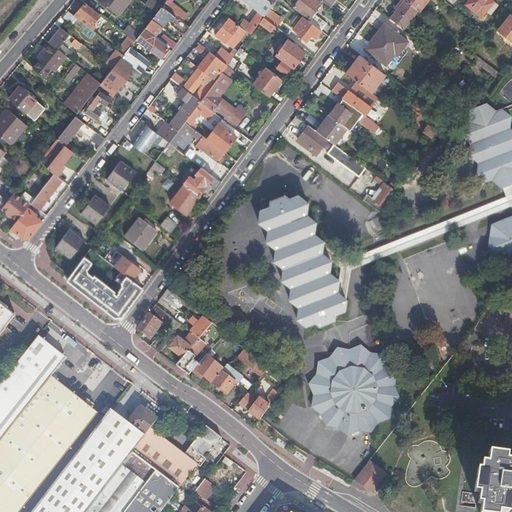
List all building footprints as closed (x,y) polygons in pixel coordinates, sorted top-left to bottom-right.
[(97,0),(98,0),(118,16),(130,0),(97,0)] [(156,13),(161,7),(152,0),(147,0),(145,4),(156,13)] [(169,12),(175,17),(183,23),(189,16),(168,0),(166,0),(162,6),(169,12)] [(243,0),(258,12),(245,30),(250,34),(259,21),(263,16),(268,9),(272,5),(266,0),(243,0)] [(291,0),(289,2),(293,5),(293,6),(308,18),(320,2),(316,0),(291,0)] [(389,18),(403,29),(418,10),(404,0),(400,0),(396,6),(398,7),(389,18)] [(419,11),(427,0),(404,0),(418,10),(419,11)] [(442,0),(453,8),(455,5),(448,0),(442,0)] [(468,0),(466,3),(480,16),(481,15),(484,17),(488,12),(489,13),(496,4),(491,0),(468,0)] [(86,23),(91,27),(99,16),(84,4),(77,13),(84,19),(83,21),(86,23)] [(152,19),(159,24),(169,12),(162,6),(161,7),(156,13),(152,19)] [(263,16),(275,25),(280,19),(268,9),(263,16)] [(65,10),(60,16),(71,26),(76,19),(65,10)] [(511,16),(510,15),(497,30),(511,41),(511,16)] [(271,30),(275,25),(263,16),(259,21),(271,30)] [(170,24),(184,35),(190,28),(183,23),(175,17),(170,24)] [(228,18),(223,25),(220,29),(215,36),(224,42),(225,41),(230,44),(233,46),(245,31),(228,18)] [(155,36),(162,27),(159,24),(152,19),(145,28),(149,31),(155,36)] [(314,38),(321,30),(308,20),(297,36),(304,41),(309,35),(314,38)] [(385,65),(386,66),(396,54),(398,55),(407,44),(405,42),(406,41),(384,24),(364,49),(384,65),(385,65)] [(113,26),(106,33),(112,40),(120,34),(113,26)] [(129,26),(123,33),(128,37),(134,41),(135,40),(140,34),(129,26)] [(48,43),(51,45),(56,49),(63,54),(68,48),(62,43),(68,35),(60,28),(48,43)] [(154,39),(156,36),(155,36),(149,31),(145,28),(140,34),(135,40),(144,46),(150,51),(160,59),(167,49),(154,39)] [(160,40),(173,50),(176,45),(164,35),(160,40)] [(282,60),(292,68),(304,52),(283,35),(281,38),(286,41),(275,55),(282,60)] [(123,55),(129,48),(134,41),(128,37),(117,51),(123,55)] [(75,48),(79,43),(72,38),(69,43),(75,48)] [(43,63),(37,70),(47,78),(65,56),(63,54),(56,49),(51,45),(40,60),(43,63)] [(237,64),(247,52),(240,47),(232,57),(231,58),(237,64)] [(133,67),(141,73),(149,63),(129,48),(123,55),(121,58),(133,67)] [(215,56),(226,65),(231,58),(232,57),(221,48),(215,56)] [(120,58),(121,58),(123,55),(117,51),(115,49),(113,52),(120,58)] [(214,81),(222,70),(226,65),(215,56),(210,52),(197,68),(214,81)] [(369,92),(383,73),(360,55),(345,73),(369,92)] [(106,64),(112,69),(118,62),(112,57),(106,64)] [(99,85),(109,94),(114,88),(115,90),(120,83),(122,85),(129,76),(127,75),(133,67),(121,58),(120,58),(118,62),(112,69),(100,84),(99,85)] [(286,75),(292,68),(282,60),(276,67),(286,75)] [(202,85),(194,97),(199,101),(214,81),(197,68),(188,62),(186,65),(195,72),(183,87),(191,93),(199,83),(202,85)] [(66,82),(79,67),(74,63),(62,78),(66,82)] [(258,88),(267,96),(281,79),(266,67),(252,84),(258,88)] [(223,120),(233,128),(236,124),(238,125),(247,117),(222,97),(235,80),(222,70),(214,81),(199,101),(213,113),(217,108),(227,116),(223,120)] [(174,72),(169,78),(178,85),(180,86),(184,80),(174,72)] [(77,112),(86,102),(99,85),(100,84),(86,73),(62,103),(76,114),(77,112)] [(335,84),(330,90),(364,115),(369,108),(361,103),(362,102),(347,90),(345,92),(335,84)] [(169,125),(177,131),(183,122),(193,109),(195,106),(199,101),(194,97),(180,86),(178,85),(172,93),(182,100),(178,105),(177,104),(175,107),(180,111),(169,125)] [(7,99),(32,121),(43,109),(18,87),(7,99)] [(263,101),(267,96),(258,88),(253,94),(263,101)] [(98,135),(104,140),(111,131),(96,119),(103,109),(109,99),(96,90),(95,93),(97,94),(94,98),(92,96),(88,103),(86,102),(77,112),(76,114),(75,116),(82,122),(88,127),(91,129),(98,135)] [(388,106),(377,98),(373,103),(381,110),(383,108),(385,110),(386,110),(388,106)] [(430,138),(435,131),(422,121),(428,114),(408,100),(403,107),(416,116),(411,124),(430,138)] [(199,101),(195,106),(210,117),(214,113),(213,113),(199,101)] [(511,129),(508,126),(511,115),(501,106),(494,109),(485,101),(470,106),(469,119),(462,121),(461,134),(470,142),(468,153),(478,161),(476,173),(485,181),(492,178),(501,186),(503,185),(511,181),(511,129)] [(337,103),(328,115),(344,127),(345,125),(343,123),(351,113),(337,103)] [(388,106),(386,110),(401,121),(403,118),(388,106)] [(0,114),(0,137),(10,146),(26,126),(5,108),(0,114)] [(193,109),(183,122),(188,126),(197,114),(196,113),(197,112),(193,109)] [(361,114),(357,119),(387,141),(390,136),(361,114)] [(307,124),(295,115),(290,122),(302,130),(307,124)] [(344,127),(328,115),(316,131),(326,138),(333,144),(345,127),(344,127)] [(378,121),(393,133),(398,125),(383,115),(378,121)] [(94,140),(98,135),(91,129),(88,127),(82,122),(75,116),(56,139),(64,145),(77,128),(94,140)] [(235,137),(239,133),(233,128),(223,120),(221,119),(218,123),(235,137)] [(137,120),(128,132),(138,139),(142,139),(149,129),(137,120)] [(155,133),(156,135),(167,143),(177,131),(169,125),(164,121),(155,133)] [(177,131),(167,143),(174,148),(187,131),(199,140),(196,144),(217,160),(223,152),(205,139),(188,126),(183,122),(177,131)] [(205,139),(223,152),(235,137),(218,123),(205,139)] [(316,131),(309,125),(298,139),(315,153),(326,138),(316,131)] [(138,139),(147,146),(156,135),(155,133),(149,129),(142,139),(138,139)] [(147,146),(142,152),(154,161),(161,151),(167,143),(156,135),(147,146)] [(50,150),(55,154),(61,147),(56,143),(50,150)] [(167,143),(161,151),(178,164),(185,156),(174,148),(167,143)] [(358,177),(365,168),(355,161),(333,144),(329,150),(326,153),(358,177)] [(60,166),(72,151),(64,145),(46,167),(53,174),(56,175),(62,167),(60,166)] [(39,161),(42,164),(51,153),(48,149),(39,161)] [(105,179),(120,190),(135,171),(120,160),(105,179)] [(154,179),(162,167),(154,162),(146,174),(154,179)] [(211,186),(215,190),(221,183),(200,168),(195,175),(195,176),(193,179),(189,175),(182,183),(183,184),(198,196),(204,189),(204,188),(207,184),(208,184),(211,186)] [(38,209),(62,181),(56,175),(53,174),(37,195),(33,199),(30,203),(38,209)] [(374,201),(382,207),(394,190),(386,184),(377,177),(373,181),(382,187),(372,200),(374,201)] [(320,252),(329,259),(342,268),(337,292),(346,298),(351,270),(510,206),(511,206),(511,181),(503,185),(507,197),(349,259),(321,239),(320,252)] [(185,214),(199,196),(198,196),(183,184),(169,203),(185,214)] [(0,209),(16,221),(25,209),(30,203),(33,199),(25,192),(20,198),(14,192),(12,195),(7,201),(0,209)] [(80,213),(95,224),(109,206),(94,194),(80,213)] [(366,195),(363,199),(379,211),(382,207),(374,201),(372,200),(366,195)] [(282,196),(267,202),(267,210),(258,213),(256,223),(266,230),(263,241),(273,249),(270,260),(280,267),(278,279),(288,287),(286,298),(296,307),(294,318),(303,327),(314,323),(319,328),(334,322),(335,315),(344,312),(346,298),(337,292),(335,291),(337,279),(328,272),(329,259),(320,252),(321,239),(312,233),(313,221),(304,214),(306,205),(298,197),(287,201),(282,196)] [(23,238),(29,238),(42,221),(40,219),(39,220),(25,209),(16,221),(10,228),(23,238)] [(123,236),(139,249),(155,229),(138,216),(123,236)] [(161,226),(171,234),(178,226),(167,218),(161,226)] [(511,218),(492,226),(491,247),(507,260),(511,257),(511,218)] [(54,247),(68,258),(83,240),(68,228),(54,247)] [(131,258),(134,253),(120,242),(117,247),(131,258)] [(120,272),(132,281),(139,268),(121,255),(113,265),(120,272)] [(143,290),(143,289),(132,281),(120,272),(114,280),(122,286),(119,291),(120,292),(116,296),(113,294),(115,292),(94,275),(92,279),(88,276),(87,270),(93,263),(85,257),(66,281),(115,319),(123,316),(143,290)] [(175,303),(178,299),(165,288),(157,300),(164,305),(169,299),(175,303)] [(0,335),(16,314),(7,307),(3,304),(0,301),(0,335)] [(153,304),(148,311),(162,323),(161,324),(164,327),(171,319),(153,304)] [(135,329),(152,341),(159,333),(154,329),(159,323),(147,313),(135,329)] [(202,332),(210,323),(201,316),(198,320),(192,316),(187,322),(192,327),(188,332),(190,333),(196,338),(202,332)] [(170,336),(179,325),(171,319),(164,327),(162,329),(170,336)] [(218,338),(223,333),(210,323),(202,332),(215,342),(218,338)] [(167,348),(179,358),(186,351),(196,338),(190,333),(183,343),(176,337),(167,348)] [(233,360),(236,357),(238,355),(243,348),(223,333),(218,338),(226,344),(221,350),(233,360)] [(0,511),(16,511),(95,412),(50,376),(64,357),(37,334),(0,381),(0,511)] [(173,365),(186,375),(190,371),(196,363),(191,359),(193,356),(204,344),(196,338),(186,351),(179,358),(173,365)] [(361,347),(348,352),(338,349),(331,359),(319,364),(317,377),(309,387),(314,399),(312,411),(321,417),(326,429),(338,430),(349,439),(360,434),(372,434),(379,426),(392,421),(393,408),(400,399),(396,387),(397,375),(388,367),(383,356),(371,355),(361,347)] [(236,357),(251,368),(252,366),(258,360),(243,348),(238,355),(236,357)] [(200,376),(209,383),(219,371),(221,369),(207,357),(202,363),(199,361),(196,363),(190,371),(198,378),(200,376)] [(252,366),(251,368),(260,376),(267,367),(258,360),(252,366)] [(219,371),(209,383),(224,395),(233,383),(236,385),(241,378),(225,365),(222,367),(221,369),(219,371)] [(237,403),(244,410),(253,400),(258,394),(250,388),(245,394),(237,403)] [(246,411),(258,419),(268,406),(257,397),(246,411)] [(126,422),(144,435),(146,432),(157,419),(139,405),(126,422)] [(84,511),(130,452),(144,435),(126,422),(110,409),(29,511),(84,511)] [(152,436),(154,433),(168,415),(162,411),(157,419),(146,432),(152,436)] [(189,446),(182,454),(198,467),(205,458),(220,438),(205,425),(196,436),(189,446)] [(164,478),(182,455),(154,433),(152,436),(146,432),(144,435),(130,452),(164,478)] [(138,511),(164,478),(130,452),(84,511),(138,511)] [(511,511),(511,461),(507,460),(508,456),(490,454),(488,463),(484,463),(483,471),(479,470),(476,494),(479,495),(478,505),(482,506),(481,511),(511,511)] [(219,456),(209,481),(224,486),(233,461),(219,456)] [(388,476),(370,462),(356,481),(363,486),(375,494),(388,476)] [(164,478),(138,511),(178,511),(180,509),(167,499),(176,488),(164,478)] [(199,496),(195,501),(211,511),(212,511),(216,508),(205,500),(214,487),(204,479),(194,492),(199,496)] [(237,500),(243,490),(235,485),(229,494),(237,500)] [(211,511),(195,501),(189,510),(187,511),(211,511)]
